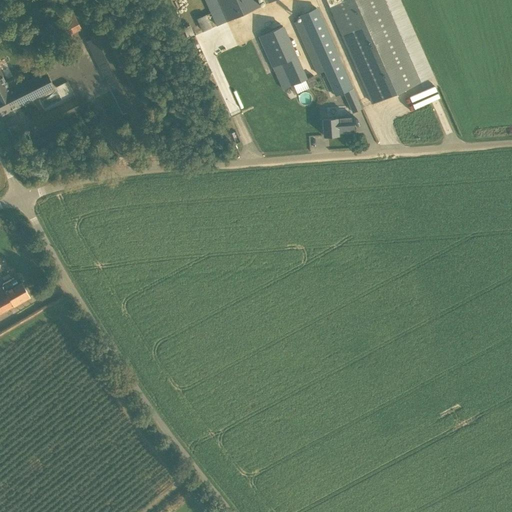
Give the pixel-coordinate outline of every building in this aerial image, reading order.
[(257,0),(215,0),(225,22),(260,6),(257,0)] [(326,0),(373,103),(421,82),(420,79),(419,80),(383,0),(326,0)] [(299,15),(316,52),(314,53),(317,61),(319,60),(335,96),(344,92),(353,112),(361,109),(316,8),(299,15)] [(57,42),(82,29),(73,11),(48,24),(57,42)] [(290,87),(294,95),(318,84),(314,76),(307,79),(283,26),(259,37),(282,90),(290,87)] [(103,32),(87,41),(123,112),(139,104),(103,32)] [(7,81),(0,66),(0,112),(1,115),(55,90),(46,72),(20,84),(15,77),(7,81)] [(412,86),(416,95),(439,86),(436,77),(412,86)] [(79,105),(76,106),(72,97),(30,119),(36,131),(81,109),(79,105)] [(323,120),(324,136),(338,135),(338,133),(354,131),(353,115),(336,117),(336,119),(323,120)] [(52,166),(62,164),(60,155),(50,157),(52,166)] [(0,287),(0,313),(30,297),(22,282),(21,282),(18,277),(15,276),(5,282),(4,285),(0,287)]
